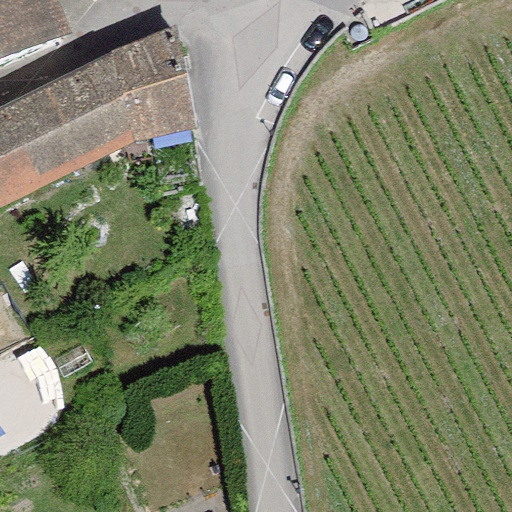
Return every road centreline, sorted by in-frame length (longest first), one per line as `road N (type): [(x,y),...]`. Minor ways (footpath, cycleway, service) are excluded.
road 1 (residential): [(258,0),(236,137),(241,288),(274,417),(285,511)]
road 2 (residential): [(0,101),(117,40),(238,0)]
